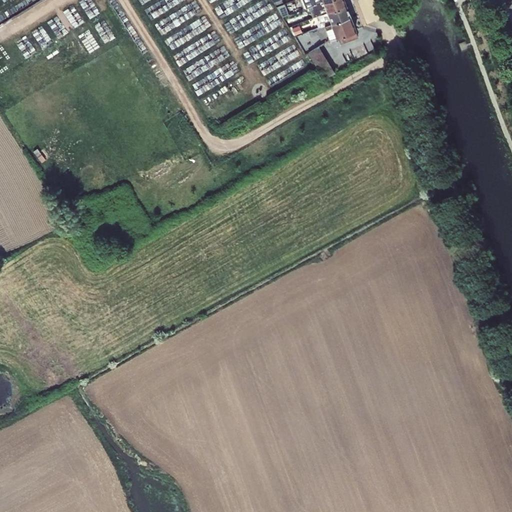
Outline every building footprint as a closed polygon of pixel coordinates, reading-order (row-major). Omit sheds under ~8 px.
[(327,11),(346,4),(344,0),(325,0),(323,1),(327,11)] [(323,1),(305,8),(307,13),(311,11),(313,16),(318,14),(327,11),(323,1)] [(285,3),(277,6),(283,16),(289,14),(285,3)] [(327,11),(331,22),(350,15),(346,4),(327,11)] [(327,11),(318,14),(320,20),(316,22),(318,27),(331,22),(327,11)] [(350,15),(331,22),(337,36),(338,36),(356,29),(350,15)] [(337,36),(331,22),(318,27),(319,31),(325,29),(329,39),(337,36)] [(289,27),(294,35),(302,31),(300,25),(293,27),(291,26),(289,27)] [(358,37),(356,29),(338,36),(340,43),(358,37)] [(319,45),(308,52),(324,78),(335,71),(319,45)]
